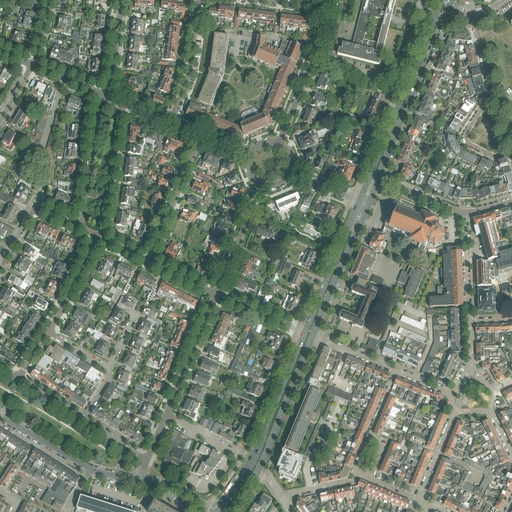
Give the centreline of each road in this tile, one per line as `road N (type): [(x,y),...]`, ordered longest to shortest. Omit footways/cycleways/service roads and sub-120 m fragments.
road 1 (secondary): [(441,0),(358,201)]
road 2 (secondary): [(304,332),(254,453),(216,511)]
road 3 (secondary): [(378,178),(450,4)]
road 4 (secondary): [(256,473),(311,336)]
road 5 (residential): [(278,144),(316,51),(324,7)]
road 6 (secondary): [(311,336),(367,204)]
road 7 (secondary): [(358,201),(304,332)]
road 8 (residential): [(100,237),(121,102)]
road 9 (residential): [(81,227),(98,92)]
road 10 (residential): [(148,261),(201,136)]
road 11 (residential): [(166,414),(215,294)]
road 12 (residential): [(169,122),(189,74),(199,0)]
road 13 (residential): [(215,294),(262,183)]
